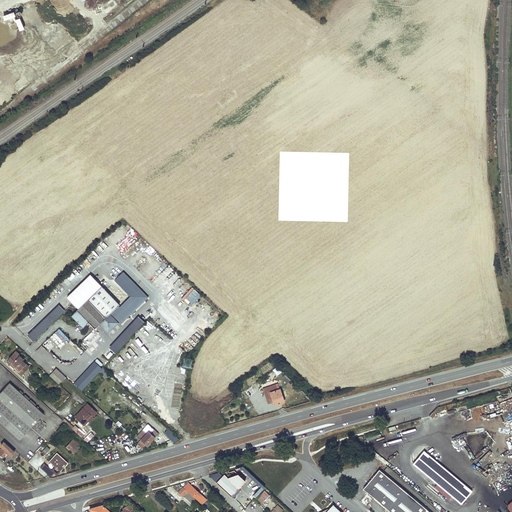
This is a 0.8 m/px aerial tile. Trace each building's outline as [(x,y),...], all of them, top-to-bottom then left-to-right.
[(25,29),(21,17),(17,19),(15,11),(3,15),(5,20),(15,17),(20,30),(25,29)] [(134,262),(131,265),(136,270),(139,267),(134,262)] [(85,303),(71,316),(78,323),(83,329),(89,323),(90,324),(101,313),(115,300),(102,286),(88,300),(85,303)] [(90,324),(95,329),(100,323),(108,332),(117,323),(109,315),(119,305),(115,300),(101,313),(90,324)] [(214,315),(210,320),(215,325),(220,320),(214,315)] [(87,341),(94,348),(104,339),(96,332),(87,341)] [(135,336),(132,339),(137,345),(140,343),(135,336)] [(135,352),(139,349),(132,340),(125,346),(129,352),(133,349),(135,352)] [(16,351),(8,359),(16,366),(15,368),(22,374),(29,367),(22,361),(24,359),(16,351)] [(8,359),(6,362),(14,369),(15,368),(16,366),(8,359)] [(276,367),(272,370),(278,376),(281,372),(276,367)] [(49,375),(56,382),(63,375),(56,369),(49,375)] [(63,375),(56,382),(58,384),(65,377),(63,375)] [(10,383),(0,393),(0,400),(31,428),(44,414),(10,383)] [(279,383),(263,388),(268,404),(272,402),(271,399),(272,398),(273,402),(274,405),(285,402),(279,383)] [(0,422),(20,440),(31,428),(0,400),(0,422)] [(96,413),(88,404),(84,408),(75,417),(83,425),(88,421),(92,417),(96,413)] [(72,429),(77,433),(81,430),(75,425),(72,429)] [(149,431),(140,440),(147,446),(158,434),(154,430),(151,433),(149,431)] [(171,432),(168,436),(169,438),(169,439),(174,443),(179,440),(171,432)] [(73,440),(67,447),(74,453),(79,447),(77,446),(78,444),(73,440)] [(0,455),(2,458),(8,452),(11,455),(14,452),(4,442),(1,446),(3,447),(0,450),(0,449),(0,455)] [(47,447),(42,452),(45,455),(50,449),(47,447)] [(472,491),(424,451),(414,463),(461,504),(472,491)] [(57,453),(49,461),(60,470),(67,463),(57,453)] [(44,464),(40,468),(49,476),(53,472),(44,464)] [(425,511),(428,509),(381,469),(365,488),(393,511),(425,511)] [(224,476),(220,473),(214,475),(212,477),(233,497),(234,496),(233,494),(240,487),(246,481),(235,470),(225,474),(224,476)] [(22,483),(23,477),(9,474),(7,480),(22,483)] [(189,483),(185,488),(189,492),(189,491),(203,504),(207,499),(189,483)] [(241,489),(240,487),(233,494),(234,496),(241,489)] [(188,493),(183,488),(179,493),(184,497),(188,493)]
